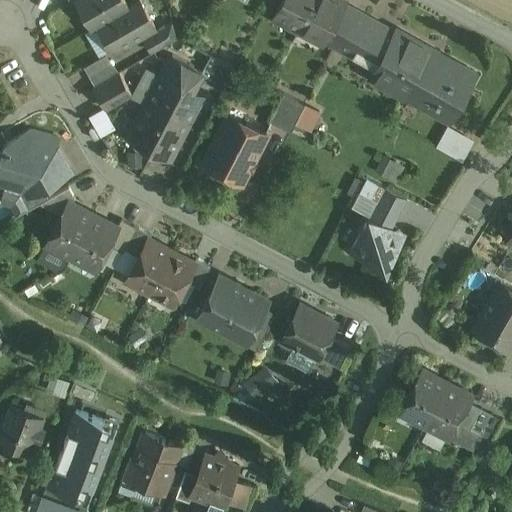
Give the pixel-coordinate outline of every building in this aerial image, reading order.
[(126,0),(76,0),(92,27),(99,23),(130,5),(129,4),(126,0)] [(130,5),(99,23),(114,50),(156,26),(140,0),(136,0),(129,4),(130,5)] [(282,0),(274,17),(275,18),(277,15),(299,27),(297,29),(298,30),(314,0),(282,0)] [(314,0),(298,30),(299,30),(301,28),(323,39),(322,42),(323,43),(325,40),(345,2),(345,0),(314,0)] [(345,2),(325,40),(335,46),(355,8),(345,2)] [(389,27),(355,8),(335,46),(352,55),(360,40),(377,49),(389,27)] [(173,21),(145,37),(153,51),(177,37),(173,21)] [(389,27),(377,49),(383,52),(395,30),(389,27)] [(435,49),(397,28),(383,52),(370,76),(407,97),(435,49)] [(477,72),(435,49),(407,97),(450,121),(477,72)] [(107,53),(84,66),(95,85),(120,70),(107,53)] [(203,69),(173,54),(163,73),(193,89),(199,78),(198,78),(203,69)] [(234,67),(211,55),(211,54),(203,69),(198,78),(199,78),(222,90),(234,67)] [(120,70),(95,85),(109,109),(133,94),(120,70)] [(193,89),(163,73),(150,98),(189,119),(202,94),(193,89)] [(305,104),(283,92),(269,119),(291,131),(305,104)] [(189,119),(150,98),(130,136),(169,156),(189,119)] [(245,126),(227,117),(209,152),(211,159),(224,165),(223,167),(225,173),(236,179),(243,177),(248,168),(249,168),(268,132),(247,121),(245,126)] [(468,157),(477,135),(449,123),(440,145),(468,157)] [(7,143),(5,144),(4,150),(0,164),(0,180),(2,183),(6,185),(11,186),(15,184),(18,182),(28,184),(31,190),(32,191),(42,186),(62,175),(54,161),(59,158),(55,151),(58,137),(32,130),(7,143)] [(397,179),(405,162),(386,153),(378,169),(397,179)] [(42,186),(32,191),(31,190),(20,197),(27,209),(37,204),(40,203),(49,197),(42,186)] [(49,197),(40,203),(61,214),(69,200),(73,202),(75,197),(69,186),(49,197)] [(407,198),(386,187),(376,205),(397,216),(407,198)] [(73,202),(69,200),(61,214),(46,244),(48,245),(49,242),(71,254),(70,256),(71,257),(94,213),(93,212),(92,214),(82,209),(83,207),(73,202)] [(397,216),(376,205),(370,216),(370,215),(351,251),(387,269),(399,246),(393,227),(392,227),(397,216)] [(104,220),(94,215),(95,213),(94,213),(71,257),(72,257),(73,255),(95,266),(94,269),(95,270),(109,244),(118,226),(104,219),(104,220)] [(121,218),(118,226),(109,244),(123,251),(125,248),(137,226),(121,218)] [(137,226),(125,248),(139,255),(149,237),(150,238),(152,234),(137,226)] [(139,255),(127,279),(150,291),(172,249),(150,238),(149,237),(139,255)] [(172,249),(150,291),(173,303),(186,279),(195,261),(194,261),(172,249)] [(211,265),(196,258),(194,261),(195,261),(186,279),(200,287),(211,265)] [(243,285),(220,273),(198,316),(220,327),(223,322),(247,335),(250,336),(264,309),(268,300),(243,286),(243,285)] [(501,284),(487,307),(486,307),(475,327),(510,347),(511,342),(511,288),(500,282),(499,283),(501,284)] [(323,316),(302,305),(302,304),(301,303),(282,339),(293,345),(299,347),(300,346),(317,355),(317,357),(318,357),(319,355),(330,334),(336,322),(324,315),(323,316)] [(264,309),(250,336),(247,335),(244,342),(258,349),(275,315),(264,309)] [(351,345),(330,334),(319,355),(340,366),(351,345)] [(317,355),(300,346),(299,347),(293,345),(287,356),(289,360),(307,370),(311,368),(317,357),(317,355)] [(269,363),(247,378),(258,393),(280,378),(269,363)] [(437,375),(423,368),(401,412),(402,412),(403,410),(426,421),(424,424),(425,424),(448,381),(447,380),(446,381),(437,376),(437,375)] [(458,388),(448,382),(449,381),(448,381),(425,424),(426,425),(428,422),(450,434),(449,436),(450,437),(458,422),(469,401),(473,394),(459,386),(458,388)] [(482,407),(469,401),(458,422),(471,428),(482,407)] [(43,417),(11,404),(6,416),(2,415),(0,419),(0,426),(2,427),(0,432),(0,440),(30,452),(35,440),(37,441),(42,427),(40,426),(43,417)] [(106,418),(76,407),(48,484),(78,495),(106,418)] [(493,413),(482,407),(471,428),(481,434),(493,413)] [(503,418),(493,413),(481,434),(477,444),(487,449),(503,418)] [(182,446),(146,433),(140,448),(137,448),(132,461),(137,463),(131,480),(165,493),(176,462),(182,446)] [(182,446),(176,462),(187,466),(195,446),(184,441),(182,446)] [(221,452),(215,457),(205,453),(197,474),(190,493),(192,493),(210,500),(211,500),(213,495),(226,500),(239,466),(227,461),(221,452)] [(186,470),(176,496),(189,501),(192,493),(190,493),(197,474),(186,470)] [(221,511),(226,500),(213,495),(211,500),(210,500),(205,511),(221,511)]
